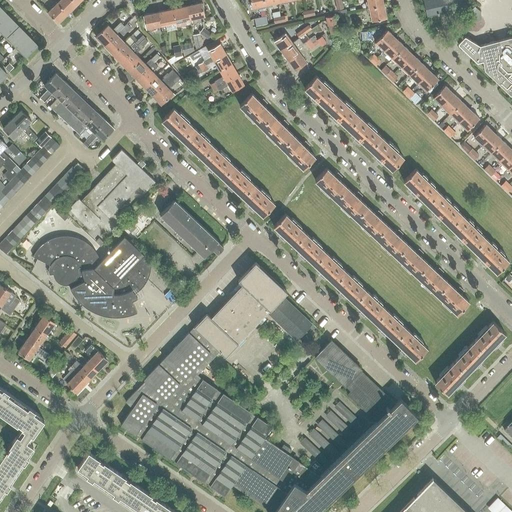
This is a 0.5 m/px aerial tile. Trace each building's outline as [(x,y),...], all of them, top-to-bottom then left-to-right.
[(77,4),(72,0),(59,0),(57,3),(68,13),(77,4)] [(439,14),(448,12),(446,0),(424,0),(428,16),(437,14),(438,14),(439,14)] [(57,3),(51,9),(48,12),(58,23),(68,13),(57,3)] [(201,3),(187,6),(190,19),(204,16),(201,3)] [(369,8),(372,21),(381,19),(386,18),(383,5),(369,8)] [(187,6),(173,9),(176,22),(175,22),(177,28),(191,25),(190,19),(187,6)] [(167,29),(166,24),(175,22),(176,22),(173,9),(158,12),(161,25),(162,30),(167,29)] [(161,25),(158,12),(144,15),(146,28),(161,25)] [(7,15),(0,22),(0,30),(5,35),(5,36),(6,36),(16,25),(17,25),(16,24),(13,21),(12,21),(8,16),(7,15)] [(254,18),(256,26),(267,24),(265,16),(254,18)] [(327,25),(328,25),(335,24),(336,24),(334,16),(326,17),(327,25)] [(121,22),(112,30),(111,29),(108,25),(95,37),(96,37),(104,45),(124,26),(121,22)] [(328,25),(330,34),(337,33),(335,24),(328,25)] [(104,45),(112,54),(124,42),(119,37),(126,30),(123,27),(125,26),(124,26),(104,45)] [(8,38),(16,47),(27,36),(19,27),(18,27),(7,38),(8,38)] [(212,33),(203,27),(199,33),(207,39),(212,33)] [(387,30),(376,42),(384,50),(396,38),(387,30)] [(292,42),(285,33),(274,41),(281,51),(292,42)] [(199,34),(193,35),(196,49),(201,45),(199,34)] [(27,36),(16,47),(25,56),(26,57),(37,45),(36,45),(27,36)] [(511,37),(510,37),(498,40),(480,45),(465,36),(464,36),(458,42),(458,43),(458,44),(458,45),(477,62),(483,61),(484,70),(510,95),(511,93),(511,37)] [(140,59),(138,56),(135,54),(148,42),(145,38),(141,41),(142,41),(137,46),(120,62),(128,70),(140,59)] [(292,43),(281,51),(288,60),(306,47),(304,43),(303,43),(302,43),(298,38),(292,42),(292,43)] [(396,38),(384,50),(393,58),(404,46),(396,38)] [(120,62),(137,46),(134,43),(129,47),(124,42),(112,54),(120,62)] [(181,45),(184,56),(194,50),(192,42),(181,45)] [(213,61),(226,53),(220,43),(207,51),(210,56),(202,61),(203,62),(198,65),(200,68),(207,64),(213,61)] [(401,66),(413,54),(404,46),(393,58),(401,66)] [(306,47),(288,60),(295,70),(306,62),(302,56),(309,51),(309,50),(306,47)] [(180,48),(173,49),(175,56),(175,58),(182,56),(180,48)] [(198,51),(189,56),(193,61),(201,56),(201,55),(198,51)] [(128,70),(136,79),(154,62),(153,62),(160,56),(156,53),(145,64),(140,59),(128,70)] [(219,71),(232,63),(226,53),(213,61),(215,65),(219,71)] [(377,58),(373,54),(368,58),(373,62),(377,58)] [(401,66),(410,74),(421,62),(413,54),(401,66)] [(158,67),(154,62),(136,79),(144,87),(157,76),(153,71),(158,67)] [(410,74),(418,83),(429,71),(421,62),(410,74)] [(9,63),(6,66),(10,71),(14,67),(9,63)] [(232,63),(219,71),(223,77),(215,82),(217,85),(237,73),(232,63)] [(200,68),(202,72),(203,72),(210,68),(207,64),(200,68)] [(152,96),(176,74),(172,70),(161,80),(157,76),(144,87),(152,96)] [(391,70),(386,75),(389,79),(394,74),(391,70)] [(418,83),(427,91),(438,79),(429,71),(418,83)] [(45,102),(53,93),(64,81),(55,72),(55,73),(50,78),(49,79),(45,84),(44,84),(44,85),(48,89),(40,97),(45,102)] [(231,91),(232,91),(244,84),(237,73),(217,85),(219,89),(220,89),(227,85),(231,91)] [(160,104),(164,101),(166,99),(173,93),(169,89),(180,78),(176,74),(152,96),(160,104)] [(393,82),(398,77),(394,74),(389,79),(393,82)] [(338,96),(316,76),(308,84),(304,88),(314,97),(312,99),(315,102),(317,100),(326,108),(338,96)] [(58,98),(50,106),(53,110),(73,89),(64,81),(53,93),(58,98)] [(445,85),(441,89),(433,97),(442,105),(453,93),(445,85)] [(407,86),(403,91),(406,95),(411,90),(407,86)] [(73,89),(53,110),(65,121),(84,100),(80,96),(81,95),(74,88),(73,89)] [(410,98),(414,93),(411,90),(406,95),(410,98)] [(173,93),(166,99),(168,101),(175,95),(173,93)] [(261,126),(273,114),(263,105),(265,103),(263,100),(261,102),(251,93),(239,105),(261,126)] [(453,93),(442,105),(450,113),(462,101),(453,93)] [(208,100),(203,95),(199,98),(203,104),(208,100)] [(338,96),(326,108),(336,117),(334,120),(337,122),(338,120),(348,129),(360,116),(338,96)] [(84,100),(65,121),(77,132),(96,111),(97,110),(90,103),(89,104),(84,100)] [(462,101),(450,113),(459,122),(470,110),(462,101)] [(193,127),(173,108),(161,120),(170,128),(169,130),(171,133),(173,131),(182,139),(193,127)] [(21,110),(12,119),(26,134),(33,141),(37,137),(28,128),(29,127),(27,125),(31,121),(21,110)] [(426,115),(430,118),(435,113),(431,110),(426,115)] [(467,130),(475,121),(479,118),(470,110),(459,122),(467,130)] [(88,127),(93,131),(105,119),(96,111),(77,132),(80,135),(88,127)] [(435,113),(430,118),(434,121),(438,116),(435,113)] [(282,147),(294,135),(284,126),(286,124),(284,121),(282,123),(273,114),(261,126),(282,147)] [(381,137),(360,116),(348,129),(358,138),(356,140),(358,142),(360,140),(370,149),(381,137)] [(26,134),(12,119),(3,128),(13,138),(19,132),(21,134),(20,135),(22,138),(26,134)] [(93,131),(94,132),(86,140),(89,144),(98,135),(102,140),(103,139),(102,139),(107,134),(108,133),(113,128),(114,127),(105,119),(93,131)] [(485,124),(474,136),(482,144),(494,132),(485,124)] [(443,131),(447,134),(452,129),(448,126),(443,131)] [(214,146),(193,127),(182,139),(191,148),(189,150),(191,152),(193,150),(202,158),(214,146)] [(452,129),(447,134),(451,138),(455,132),(452,129)] [(51,137),(45,132),(35,142),(41,147),(42,146),(46,141),(51,137)] [(482,144),(491,152),(502,140),(494,132),(482,144)] [(282,147),(303,169),(315,156),(306,147),(307,145),(305,143),(303,144),(294,135),(282,147)] [(51,137),(46,141),(56,150),(60,146),(51,137)] [(381,137),(370,149),(380,158),(378,160),(380,163),(382,161),(392,170),(403,157),(381,137)] [(0,156),(13,169),(16,165),(2,151),(7,146),(0,139),(0,156)] [(502,140),(491,152),(499,160),(511,148),(502,140)] [(46,141),(42,146),(51,155),(56,150),(46,141)] [(20,151),(12,144),(8,148),(16,156),(20,151)] [(51,155),(42,146),(41,147),(41,148),(38,150),(47,159),(51,155)] [(234,165),(214,146),(202,158),(211,167),(209,169),(211,171),(213,169),(222,177),(234,165)] [(472,148),(467,154),(471,157),(475,152),(472,148)] [(511,149),(511,148),(499,160),(508,169),(511,164),(511,149)] [(111,160),(116,164),(81,201),(79,198),(69,209),(85,224),(90,229),(100,219),(98,216),(103,211),(109,217),(119,207),(138,186),(145,192),(155,181),(146,173),(133,161),(121,149),(111,160)] [(47,159),(38,150),(34,155),(43,163),(47,159)] [(474,160),(479,155),(475,152),(471,157),(474,160)] [(43,163),(34,155),(31,159),(40,167),(43,163)] [(0,165),(1,167),(2,166),(7,171),(3,175),(9,181),(11,179),(15,175),(17,173),(13,169),(0,156),(0,165)] [(31,159),(27,163),(36,171),(40,167),(31,159)] [(36,171),(27,163),(23,167),(32,175),(36,171)] [(77,163),(73,167),(80,174),(83,171),(85,170),(84,169),(77,163)] [(484,169),(487,173),(492,168),(489,164),(484,169)] [(254,184),(234,165),(222,177),(231,186),(229,188),(232,190),(234,188),(243,197),(254,184)] [(72,166),(68,171),(77,179),(81,175),(72,166)] [(32,175),(23,167),(19,171),(28,179),(32,175)] [(347,187),(339,179),(338,178),(340,176),(337,174),(335,176),(326,168),(315,180),(335,199),(347,187)] [(415,168),(403,181),(414,191),(412,193),(415,195),(417,194),(427,204),(439,191),(415,168)] [(491,176),(496,171),(492,168),(487,173),(491,176)] [(17,173),(15,175),(24,183),(28,179),(19,171),(17,173)] [(68,171),(64,175),(73,183),(77,179),(68,171)] [(15,175),(11,179),(20,188),(24,183),(15,175)] [(64,175),(60,179),(69,188),(73,183),(64,175)] [(20,188),(11,179),(9,181),(7,183),(16,192),(20,188)] [(60,179),(56,183),(65,192),(69,188),(60,179)] [(506,181),(501,186),(504,189),(509,184),(506,181)] [(5,186),(3,187),(13,196),(16,192),(7,183),(5,186)] [(56,183),(52,187),(61,196),(65,192),(56,183)] [(243,197),(251,204),(251,205),(249,207),(252,209),(254,207),(263,216),(275,203),(254,184),(243,197)] [(13,196),(3,187),(0,190),(9,199),(13,196)] [(52,187),(48,192),(57,200),(61,196),(52,187)] [(355,218),(367,206),(358,198),(360,196),(358,193),(356,195),(347,187),(335,199),(355,218)] [(9,199),(0,190),(0,197),(5,203),(9,199)] [(439,191),(427,204),(437,214),(435,216),(438,218),(440,216),(450,227),(462,214),(439,191)] [(48,192),(45,196),(53,204),(57,200),(48,192)] [(45,196),(41,200),(49,208),(53,204),(45,196)] [(223,247),(217,242),(218,241),(174,199),(172,201),(171,202),(172,202),(169,204),(160,214),(204,256),(212,248),(218,253),(219,252),(218,250),(220,248),(222,248),(223,247)] [(41,200),(37,204),(46,212),(49,208),(41,200)] [(37,204),(33,208),(42,216),(46,212),(37,204)] [(355,218),(376,237),(387,225),(379,217),(380,215),(378,212),(376,214),(367,206),(355,218)] [(33,208),(29,212),(38,220),(42,216),(33,208)] [(59,208),(55,212),(64,220),(68,216),(59,208)] [(29,212),(26,216),(35,224),(38,220),(29,212)] [(305,233),(285,214),(273,226),(283,234),(281,236),(283,239),(285,237),(294,245),(305,233)] [(485,238),(462,214),(450,227),(460,237),(458,239),(461,241),(463,239),(473,250),(485,238)] [(26,216),(22,219),(31,228),(35,224),(26,216)] [(22,219),(19,223),(27,231),(31,228),(22,219)] [(19,223),(15,227),(24,235),(27,231),(19,223)] [(85,224),(81,228),(86,233),(90,229),(85,224)] [(131,232),(135,228),(131,224),(127,228),(131,232)] [(387,225),(376,237),(396,256),(408,244),(399,236),(401,234),(399,232),(398,231),(396,233),(387,225)] [(15,227),(12,231),(20,239),(24,235),(15,227)] [(12,231),(8,234),(17,243),(20,239),(12,231)] [(326,252),(305,233),(294,245),(303,254),(301,256),(303,258),(305,256),(314,264),(326,252)] [(8,234),(5,238),(13,246),(17,243),(8,234)] [(69,284),(69,285),(70,288),(72,292),(73,293),(75,296),(77,299),(79,300),(80,301),(83,304),(84,305),(85,306),(88,308),(90,309),(91,309),(94,311),(96,312),(99,313),(103,314),(104,314),(106,315),(109,315),(113,316),(115,316),(116,316),(120,315),(122,315),(123,315),(127,314),(130,314),(134,312),(137,311),(132,300),(137,297),(135,294),(137,292),(138,291),(140,289),(142,288),(143,287),(144,285),(145,283),(146,281),(148,279),(148,277),(149,275),(150,272),(150,270),(151,268),(151,265),(151,263),(151,261),(144,254),(124,236),(100,261),(99,259),(98,256),(97,254),(96,252),(95,251),(94,249),(92,247),(90,245),(88,243),(86,242),(83,240),(81,239),(79,238),(76,237),(74,237),(71,236),(69,236),(66,236),(64,236),(60,236),(57,237),(55,237),(52,238),(49,239),(47,241),(46,241),(44,243),(42,244),(40,246),(39,248),(37,250),(36,252),(34,253),(33,255),(33,256),(50,265),(50,266),(49,267),(49,268),(49,270),(49,271),(49,272),(49,273),(49,274),(53,274),(53,275),(53,276),(54,278),(55,279),(56,280),(57,281),(58,282),(59,283),(60,283),(61,284),(62,284),(65,285),(67,285),(69,284)] [(5,238),(1,242),(10,250),(13,246),(5,238)] [(485,238),(473,250),(484,260),(482,262),(484,264),(486,262),(497,273),(509,261),(485,238)] [(0,242),(0,248),(6,254),(10,250),(1,242),(0,242)] [(396,256),(416,276),(428,263),(419,255),(421,253),(418,250),(417,252),(408,244),(396,256)] [(346,271),(326,252),(314,264),(323,273),(321,275),(324,277),(325,275),(334,283),(346,271)] [(218,352),(219,351),(225,356),(263,316),(268,312),(296,339),(297,339),(298,338),(303,342),(316,328),(312,323),(310,322),(283,296),(284,296),(282,295),(286,291),(286,292),(286,291),(286,290),(286,291),(282,287),(281,286),(281,287),(277,283),(278,283),(277,282),(277,283),(273,279),(273,278),(269,275),(268,274),(264,271),(265,270),(264,270),(260,267),(260,266),(256,263),(256,262),(255,262),(251,266),(251,267),(247,271),(247,270),(247,271),(243,275),(242,275),(243,275),(239,279),(238,280),(239,280),(243,284),(237,290),(236,291),(237,291),(231,297),(230,297),(230,298),(224,304),(223,304),(224,305),(217,311),(211,318),(207,314),(206,313),(206,314),(203,318),(202,318),(199,322),(198,322),(195,326),(194,326),(194,327),(194,328),(193,328),(189,332),(190,332),(189,333),(188,332),(188,333),(185,337),(184,337),(185,337),(180,342),(180,341),(180,342),(177,346),(176,345),(176,346),(173,350),(172,350),(168,354),(168,355),(164,359),(164,358),(163,359),(164,359),(164,360),(163,360),(159,364),(160,364),(159,365),(158,364),(158,365),(157,366),(154,370),(153,370),(150,374),(149,374),(150,374),(146,378),(145,379),(144,379),(146,382),(138,390),(137,389),(137,390),(136,390),(126,401),(128,404),(131,406),(132,408),(121,425),(122,424),(126,427),(126,428),(131,430),(131,431),(135,434),(135,435),(136,434),(137,434),(136,434),(141,438),(141,437),(142,438),(141,439),(142,439),(142,438),(146,441),(147,442),(151,444),(151,445),(156,447),(155,448),(156,449),(156,448),(160,451),(161,451),(165,454),(169,457),(169,458),(170,458),(170,457),(171,457),(171,458),(175,461),(176,461),(175,462),(176,462),(177,462),(181,465),(185,468),(186,468),(190,471),(189,472),(190,472),(190,471),(194,474),(195,475),(195,474),(199,477),(199,478),(204,480),(203,481),(204,481),(204,480),(205,481),(210,484),(210,485),(210,486),(211,485),(215,488),(215,489),(215,488),(219,491),(220,492),(224,494),(223,495),(224,495),(232,484),(236,486),(270,509),(269,509),(273,511),(316,511),(318,510),(321,507),(416,415),(404,402),(404,403),(401,399),(400,398),(395,403),(390,399),(387,396),(387,395),(386,395),(383,392),(383,391),(382,392),(382,391),(380,389),(379,388),(376,385),(375,384),(375,385),(372,381),(371,381),(368,378),(367,377),(364,374),(360,370),(361,368),(359,366),(358,366),(354,362),(354,361),(353,361),(349,357),(349,356),(348,356),(344,352),(344,351),(343,352),(339,347),(339,346),(338,347),(334,342),(333,342),(331,340),(315,357),(317,359),(317,360),(317,359),(322,364),(327,369),(332,373),(332,374),(337,378),(337,379),(338,379),(342,383),(342,384),(343,384),(345,386),(345,385),(351,391),(348,394),(376,420),(377,421),(375,423),(322,474),(320,476),(298,462),(299,461),(298,460),(297,461),(293,458),(289,455),(288,455),(291,450),(283,445),(280,449),(279,449),(275,446),(271,443),(271,442),(264,437),(272,426),(271,426),(267,424),(266,424),(267,423),(266,423),(262,420),(257,417),(258,417),(257,416),(257,417),(256,417),(251,413),(251,414),(251,413),(251,412),(250,412),(246,410),(246,409),(242,407),(242,406),(241,406),(237,403),(237,402),(236,403),(232,400),(228,397),(227,397),(223,394),(224,393),(223,393),(222,394),(222,393),(217,390),(216,390),(217,389),(216,388),(216,389),(212,386),(211,386),(208,383),(207,383),(203,380),(203,379),(202,379),(202,380),(201,379),(197,374),(198,374),(198,373),(201,370),(202,369),(205,366),(206,365),(210,361),(210,360),(214,357),(214,356),(218,352)] [(416,276),(437,295),(448,282),(439,274),(441,272),(439,269),(437,271),(428,263),(416,276)] [(366,290),(346,271),(334,283),(343,292),(341,294),(344,296),(346,294),(355,303),(366,290)] [(437,295),(457,314),(469,301),(460,293),(462,291),(459,288),(457,290),(448,282),(437,295)] [(20,300),(19,300),(15,297),(10,304),(5,300),(11,292),(0,284),(0,302),(12,311),(20,300)] [(177,297),(170,290),(164,295),(172,303),(177,297)] [(386,309),(366,290),(355,303),(363,311),(361,313),(364,315),(366,313),(375,322),(386,309)] [(0,302),(0,308),(10,315),(12,311),(0,302)] [(407,329),(386,309),(375,322),(384,330),(382,332),(384,334),(386,332),(395,341),(407,329)] [(43,315),(35,327),(46,335),(55,322),(43,315)] [(486,353),(493,345),(494,344),(496,346),(498,344),(496,342),(505,333),(493,321),(473,341),(486,353)] [(35,327),(27,339),(38,347),(46,335),(35,327)] [(76,334),(70,329),(59,342),(65,347),(76,334)] [(395,341),(403,348),(404,349),(402,351),(404,354),(406,352),(415,360),(427,348),(407,329),(395,341)] [(70,346),(75,349),(83,340),(78,336),(70,346)] [(46,359),(49,354),(38,347),(27,339),(18,351),(29,359),(35,351),(46,359)] [(473,341),(454,362),(466,373),(475,364),(477,366),(479,364),(477,362),(486,353),(473,341)] [(87,361),(97,371),(107,360),(98,351),(98,350),(91,344),(85,351),(91,357),(87,361)] [(69,354),(65,351),(60,356),(65,360),(69,354)] [(63,365),(64,366),(67,363),(65,360),(60,356),(44,376),(50,381),(63,365)] [(51,358),(47,364),(51,367),(55,361),(51,358)] [(97,371),(87,361),(83,366),(76,360),(71,366),(87,381),(97,371)] [(454,362),(435,382),(447,394),(455,385),(457,386),(460,384),(458,382),(466,373),(454,362)] [(87,381),(71,366),(68,369),(69,370),(62,378),(67,383),(67,384),(71,388),(72,388),(77,392),(78,391),(78,392),(83,387),(82,386),(87,381)] [(18,401),(7,394),(9,392),(8,392),(4,389),(3,388),(2,390),(0,389),(0,412),(6,417),(18,401)] [(6,417),(17,425),(24,430),(20,437),(26,441),(31,434),(33,436),(44,420),(33,413),(35,410),(34,410),(29,407),(30,407),(29,406),(28,408),(18,401),(6,417)] [(511,444),(500,433),(497,437),(511,451),(511,444)] [(0,462),(15,472),(22,462),(24,463),(25,462),(24,462),(27,458),(28,457),(26,456),(33,446),(26,441),(20,437),(17,435),(0,459),(0,462)] [(114,469),(113,468),(113,469),(104,462),(104,461),(104,462),(99,459),(100,459),(99,458),(98,459),(90,452),(88,451),(77,467),(88,474),(86,476),(87,477),(87,476),(92,479),(91,480),(92,480),(93,478),(103,485),(114,469)] [(0,462),(0,494),(4,488),(6,490),(7,489),(6,488),(9,484),(10,485),(10,484),(8,482),(15,472),(0,462)] [(141,487),(139,486),(130,480),(130,479),(126,477),(126,476),(125,476),(116,470),(114,469),(103,485),(114,492),(112,494),(113,495),(113,494),(118,497),(117,497),(118,498),(119,496),(130,503),(141,487)] [(468,511),(432,477),(398,511),(468,511)] [(161,511),(167,505),(166,504),(165,504),(156,498),(157,498),(156,497),(152,495),(152,494),(151,494),(142,488),(141,487),(130,503),(140,510),(138,511),(139,511),(140,511),(139,511),(161,511)] [(511,511),(497,497),(487,508),(491,511),(511,511)]
